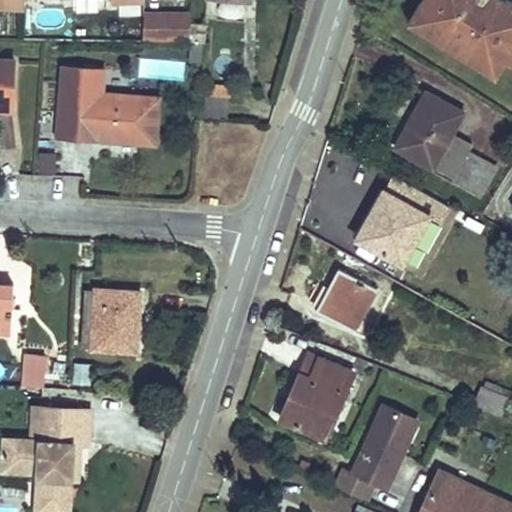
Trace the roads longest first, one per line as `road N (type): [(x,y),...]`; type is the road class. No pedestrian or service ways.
road 1 (tertiary): [(169,511),(255,238)]
road 2 (residential): [(255,238),(212,227),(0,214)]
road 3 (tertiary): [(255,238),(341,0)]
